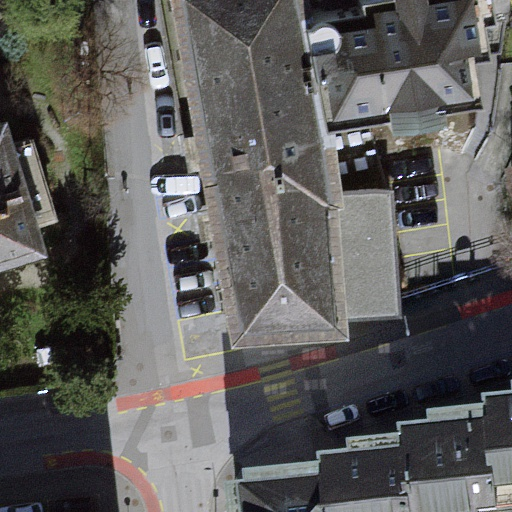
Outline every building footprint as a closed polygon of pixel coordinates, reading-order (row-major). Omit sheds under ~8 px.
[(303,0),(171,0),(233,343),(342,330),(341,316),(329,194),(323,126),(307,21),(303,0)] [(499,24),(495,0),(358,0),(361,13),(307,21),(323,126),(478,103),(472,59),(486,57),(482,27),(499,24)] [(5,122),(0,124),(0,272),(48,257),(5,122)] [(391,192),(329,194),(341,316),(400,315),(391,192)] [(332,496),(237,505),(238,511),(511,511),(511,415),(495,417),(496,427),(440,432),(441,443),(410,445),(412,467),(330,474),(332,496)]
